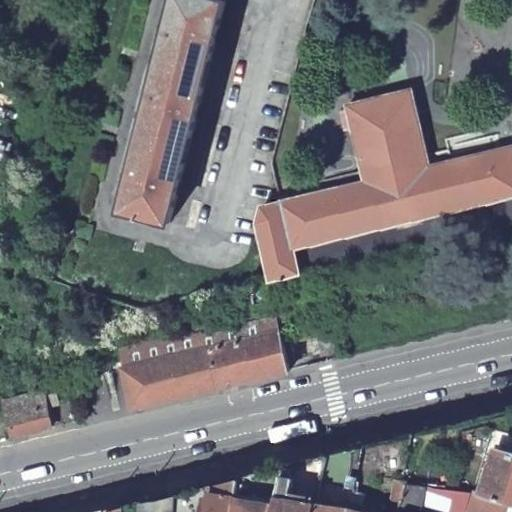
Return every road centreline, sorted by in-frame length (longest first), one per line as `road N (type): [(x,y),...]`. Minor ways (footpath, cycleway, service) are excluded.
road 1 (secondary): [(511,355),(0,475)]
road 2 (residential): [(290,0),(226,247)]
